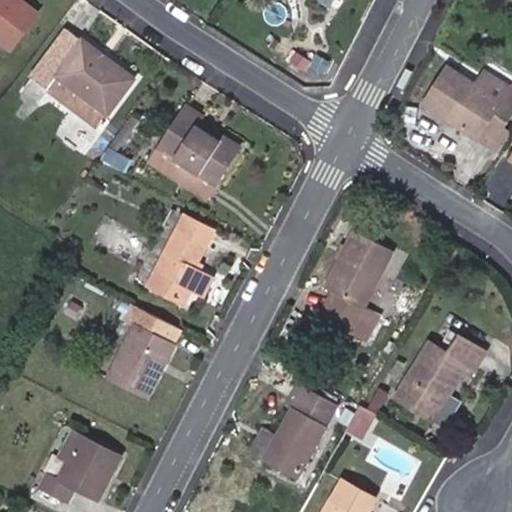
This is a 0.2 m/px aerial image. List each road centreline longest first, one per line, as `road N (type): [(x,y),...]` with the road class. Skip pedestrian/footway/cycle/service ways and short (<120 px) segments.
road 1 (residential): [(156,511),(347,140)]
road 2 (residential): [(135,0),(347,140)]
road 3 (residential): [(347,140),(511,244)]
road 4 (residential): [(347,140),(422,0)]
